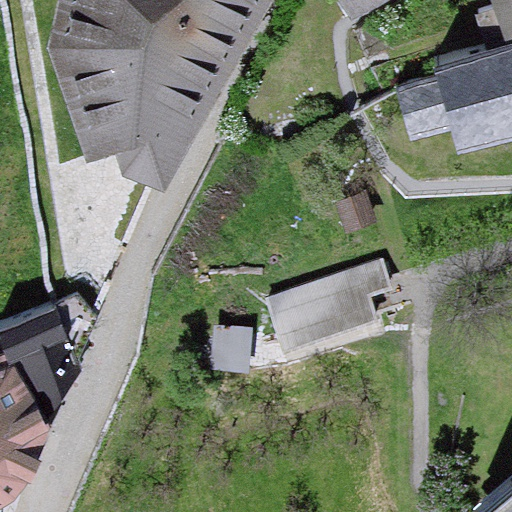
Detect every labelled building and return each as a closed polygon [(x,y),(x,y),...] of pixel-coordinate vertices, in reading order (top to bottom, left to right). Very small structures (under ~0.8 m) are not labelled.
[(59,0),(53,21),(87,148),(156,185),(265,0),(337,0),(350,26),(404,0),(59,0)] [(511,0),(495,0),(511,41),(511,0)] [(511,51),(390,86),(409,154),(454,141),(458,155),(511,139),(511,51)] [(388,271),(214,316),(229,371),(402,326),(388,271)] [(71,304),(1,328),(57,410),(85,348),(71,304)] [(45,426),(9,363),(0,368),(0,496),(41,474),(45,426)] [(511,511),(511,501),(499,511),(511,511)]
